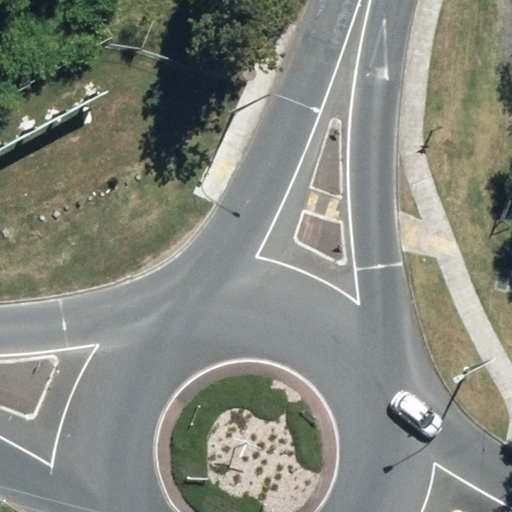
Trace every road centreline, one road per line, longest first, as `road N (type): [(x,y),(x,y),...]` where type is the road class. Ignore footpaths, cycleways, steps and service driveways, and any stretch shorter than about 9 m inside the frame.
road 1 (secondary): [(376,0),(371,375)]
road 2 (secondary): [(211,308),(353,0)]
road 3 (secondary): [(117,496),(106,444),(116,392),(166,330)]
road 4 (secondary): [(211,308),(273,306),(302,315),(329,329),(371,375)]
road 5 (tertiary): [(0,341),(166,330)]
road 6 (tertiary): [(388,430),(511,488)]
road 7 (tertiary): [(117,496),(0,442)]
